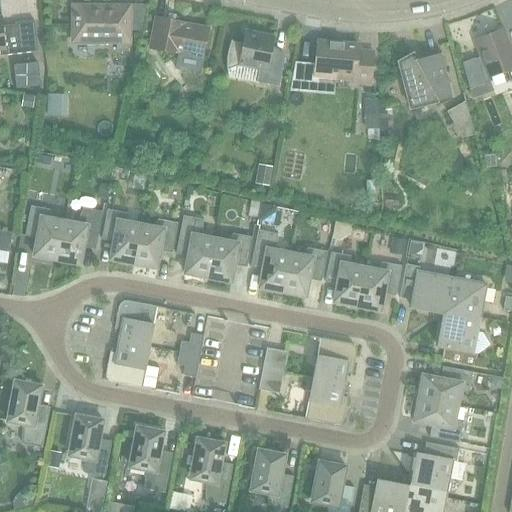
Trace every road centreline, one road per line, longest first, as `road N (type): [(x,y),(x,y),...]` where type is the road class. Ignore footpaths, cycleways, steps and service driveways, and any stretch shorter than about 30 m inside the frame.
road 1 (residential): [(38,310),(60,370),(99,395),(349,442),(369,437),(394,394),(391,344),(100,284)]
road 2 (residential): [(296,0),(356,10),(436,0)]
